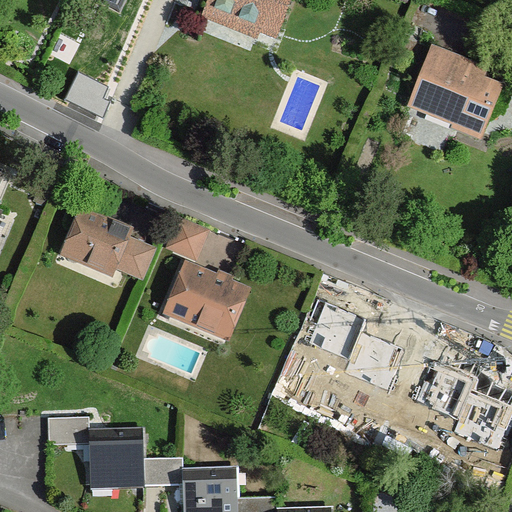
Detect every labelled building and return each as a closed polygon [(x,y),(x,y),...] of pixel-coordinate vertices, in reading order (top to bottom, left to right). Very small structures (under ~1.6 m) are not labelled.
[(213,0),(210,8),(261,28),(264,21),(272,0),(213,0)] [(291,0),(272,0),(264,21),(281,27),(291,0)] [(455,128),(481,139),(501,88),(479,79),(483,70),(435,51),(416,99),(460,117),(455,128)] [(130,232),(77,211),(57,260),(110,280),(113,272),(141,283),(153,252),(126,241),(130,232)] [(181,221),(170,248),(198,260),(209,233),(181,221)] [(247,292),(189,268),(173,306),(194,315),(191,322),(228,337),(247,292)] [(330,319),(310,366),(358,385),(357,388),(379,398),(400,348),(330,319)] [(331,511),(314,511),(277,511),(277,499),(239,500),(238,470),(183,472),(183,460),(144,461),(143,431),(89,433),(89,417),(49,419),(50,445),(89,443),(91,487),(184,483),(185,511),(331,511)]
